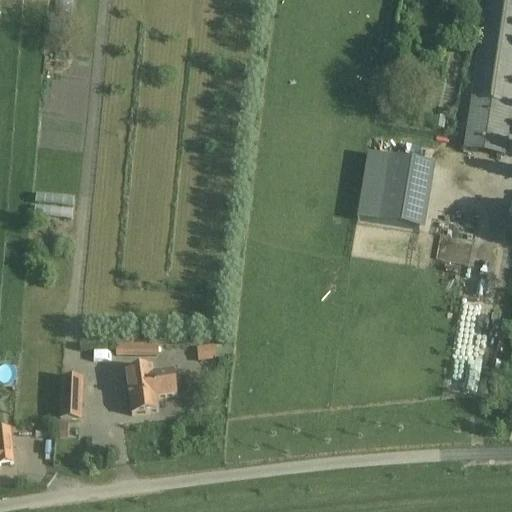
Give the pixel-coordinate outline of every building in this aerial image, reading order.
[(511,0),(485,0),(462,151),(505,158),(511,112),(511,0)] [(430,166),(367,155),(356,221),(419,232),(430,166)] [(116,357),(159,358),(159,346),(116,346),(116,357)] [(153,370),(125,373),(126,381),(123,381),(124,394),(127,393),(130,416),(158,413),(156,399),(174,397),(171,373),(153,375),(153,370)] [(83,381),(60,380),(59,422),(82,423),(83,381)] [(0,467),(14,466),(10,433),(0,434),(0,467)]
